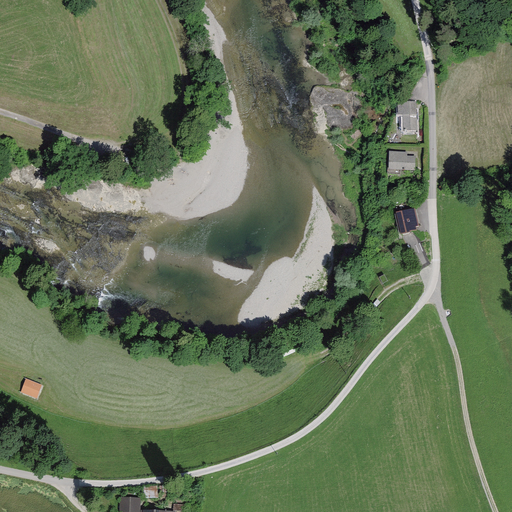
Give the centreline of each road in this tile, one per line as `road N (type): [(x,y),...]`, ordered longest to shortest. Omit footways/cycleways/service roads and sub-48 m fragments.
road 1 (unclassified): [(412,0),(433,106),(433,284),(341,403),(295,441),(170,481),(70,483),(0,469)]
road 2 (track): [(154,0),(190,73),(187,125),(149,152),(91,144),(0,111)]
road 3 (track): [(433,284),(497,511)]
